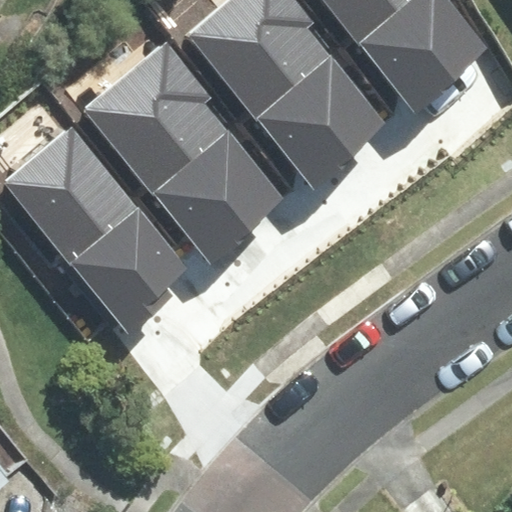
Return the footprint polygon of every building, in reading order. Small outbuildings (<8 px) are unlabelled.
[(292,0),(231,0),(191,35),(316,189),(387,125),(305,30),(312,21),(292,0)] [(448,0),(322,0),(419,115),(493,53),(448,0)] [(167,41),(90,105),(211,249),(278,194),(202,104),(210,92),(167,41)] [(73,126),(6,181),(128,334),(151,319),(140,302),(184,271),(73,126)] [(0,498),(33,472),(0,431),(0,498)]
